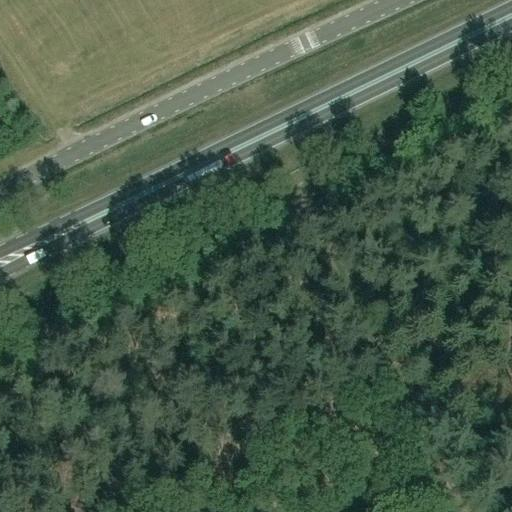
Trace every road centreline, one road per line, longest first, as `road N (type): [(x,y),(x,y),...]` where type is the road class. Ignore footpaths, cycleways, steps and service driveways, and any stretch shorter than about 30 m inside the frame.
road 1 (trunk): [(90,221),(511,18)]
road 2 (unclassified): [(0,195),(409,0)]
road 3 (track): [(453,511),(284,162)]
